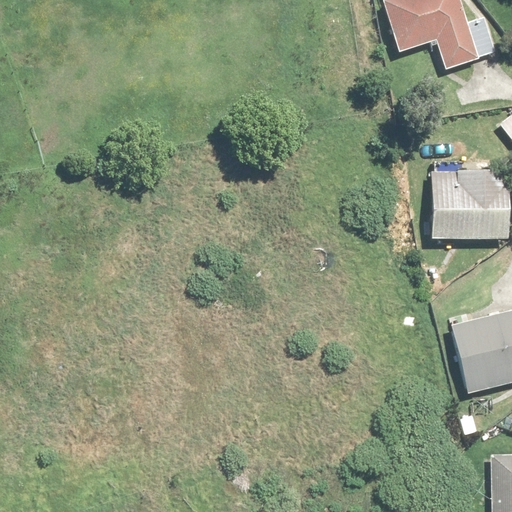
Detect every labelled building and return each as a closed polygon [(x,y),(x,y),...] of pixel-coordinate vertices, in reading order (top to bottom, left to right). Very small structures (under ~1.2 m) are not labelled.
[(383,0),(382,0),(400,52),(432,41),(444,75),(479,62),(457,0),(383,0)] [(511,113),(497,123),(511,144),(511,113)] [(509,169),(429,166),(427,242),(507,245),(509,169)] [(511,315),(451,329),(464,392),(511,381),(511,315)] [(511,511),(511,459),(491,460),(491,511),(511,511)]
